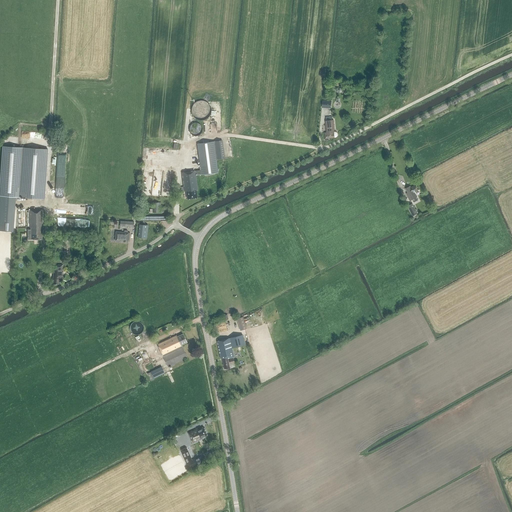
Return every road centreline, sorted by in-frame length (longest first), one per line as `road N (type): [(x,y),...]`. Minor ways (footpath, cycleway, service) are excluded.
road 1 (unclassified): [(199,238),(219,218),(511,75)]
road 2 (unclassified): [(237,511),(195,272),(199,238)]
road 3 (unclassified): [(0,313),(177,226)]
